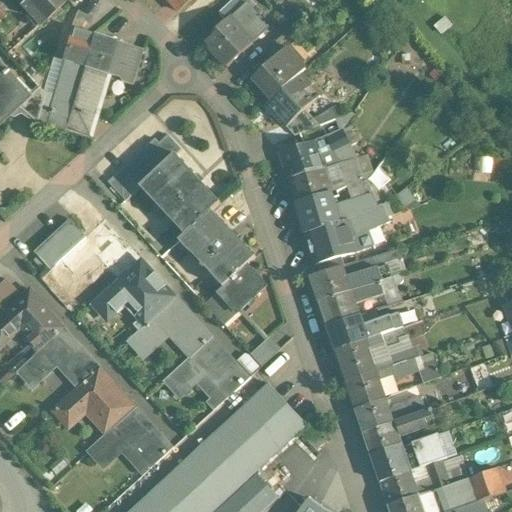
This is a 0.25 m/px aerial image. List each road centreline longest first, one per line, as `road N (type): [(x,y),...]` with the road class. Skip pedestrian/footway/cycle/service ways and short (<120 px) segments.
road 1 (residential): [(190,66),(233,113),(379,511)]
road 2 (residential): [(190,66),(0,238)]
